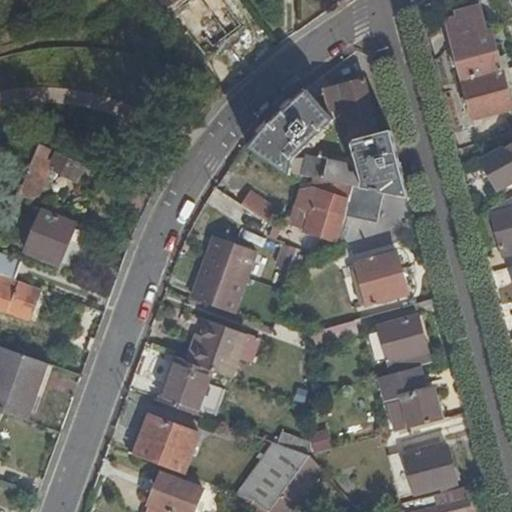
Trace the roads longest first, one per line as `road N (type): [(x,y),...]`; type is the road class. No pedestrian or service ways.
road 1 (residential): [(59,511),(178,192),(245,102),(385,0)]
road 2 (residential): [(386,0),(511,469)]
